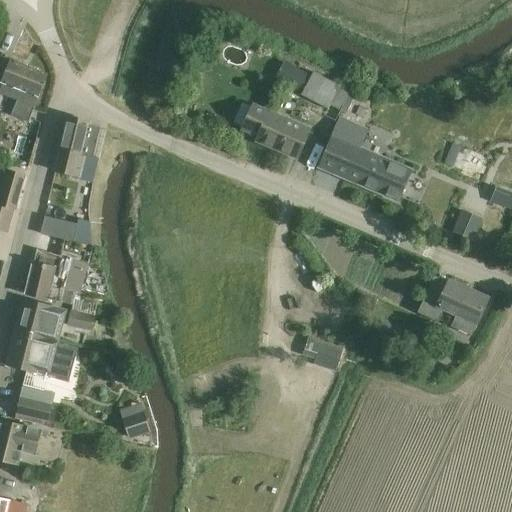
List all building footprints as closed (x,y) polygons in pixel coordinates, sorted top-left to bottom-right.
[(2,85),(0,89),(0,92),(18,100),(35,106),(38,99),(47,75),(11,61),(4,79),(2,85)] [(313,73),(302,95),(340,115),(351,93),(313,73)] [(18,100),(11,116),(28,123),(35,106),(18,100)] [(298,158),(305,141),(311,129),(254,104),(243,130),(259,137),(257,140),(298,158)] [(397,200),(405,181),(409,172),(360,151),(368,131),(340,118),(319,166),(397,200)] [(92,159),(94,149),(99,130),(88,127),(89,123),(68,119),(55,172),(80,178),(85,157),(92,159)] [(451,142),(442,165),(463,173),(472,151),(451,142)] [(25,176),(6,171),(0,169),(0,230),(7,233),(14,210),(16,210),(25,176)] [(481,218),(463,211),(454,232),(472,240),(481,218)] [(46,218),(42,235),(43,235),(61,240),(73,243),(77,226),(65,223),(46,218)] [(73,305),(75,298),(77,291),(65,288),(72,261),(37,252),(26,294),(48,299),(73,305)] [(449,281),(448,283),(434,277),(418,314),(439,323),(444,311),(456,316),(451,327),(472,337),(489,299),(449,281)] [(59,342),(67,312),(24,300),(16,330),(45,338),(59,342)] [(96,316),(70,312),(67,328),(93,332),(96,316)] [(59,344),(59,342),(45,338),(16,330),(7,366),(37,374),(38,371),(47,373),(46,378),(70,384),(79,349),(59,344)] [(308,338),(304,351),(339,362),(343,349),(308,338)] [(16,420),(45,426),(46,422),(49,422),(55,395),(24,387),(16,420)] [(150,433),(144,412),(141,404),(120,411),(129,439),(150,433)] [(41,431),(19,426),(0,421),(0,460),(17,465),(21,452),(35,455),(41,431)] [(0,498),(0,511),(8,511),(11,501),(0,498)]
